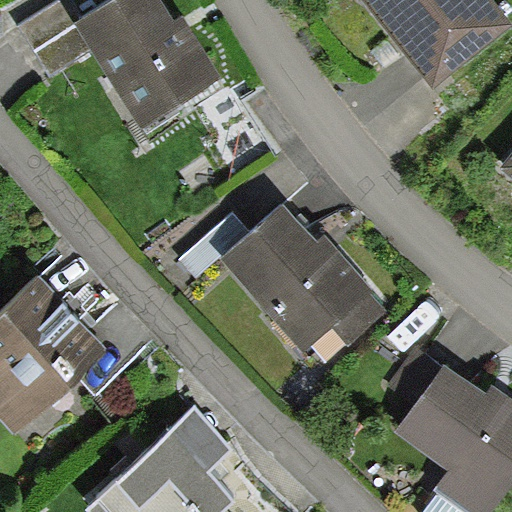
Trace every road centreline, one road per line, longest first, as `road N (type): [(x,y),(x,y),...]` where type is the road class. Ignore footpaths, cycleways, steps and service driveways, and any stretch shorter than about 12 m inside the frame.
road 1 (residential): [(0,130),(169,320),(361,511)]
road 2 (residential): [(247,0),(344,151),(393,205),(511,303)]
